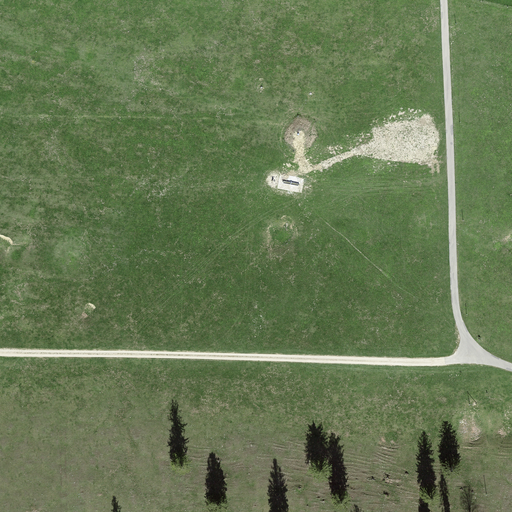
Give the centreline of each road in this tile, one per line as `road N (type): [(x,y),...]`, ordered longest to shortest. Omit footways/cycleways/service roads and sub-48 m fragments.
road 1 (track): [(476,350),(438,361),(0,352)]
road 2 (unclassified): [(444,0),(458,321),(483,356),(511,367)]
